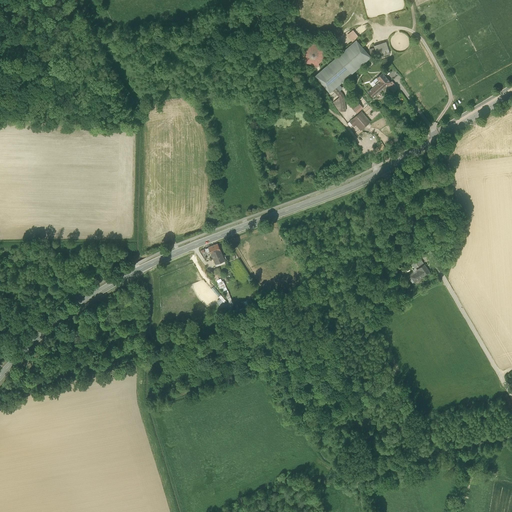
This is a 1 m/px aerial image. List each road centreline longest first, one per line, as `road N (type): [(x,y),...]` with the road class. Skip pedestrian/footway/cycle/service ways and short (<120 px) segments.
road 1 (tertiary): [(380,172),(124,276),(47,329),(0,376)]
road 2 (unclassified): [(380,172),(511,397)]
road 3 (track): [(511,436),(357,480),(365,511)]
road 4 (tertiary): [(511,94),(380,172)]
